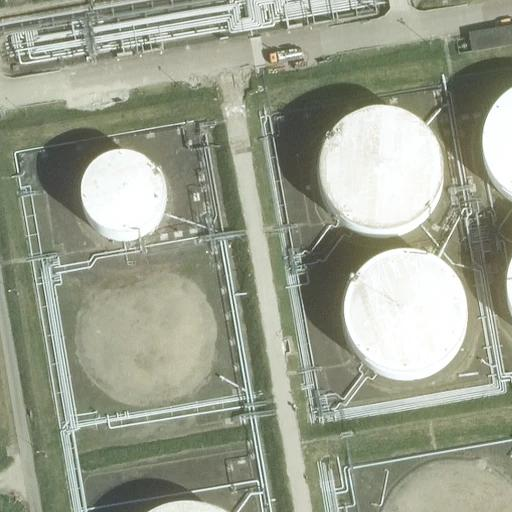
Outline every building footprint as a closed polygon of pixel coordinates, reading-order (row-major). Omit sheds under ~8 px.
[(511,31),(469,38),(472,57),(511,50),(511,31)] [(477,162),(488,184),(507,201),(511,203),(511,88),(501,93),(484,112),(475,136),(477,162)] [(318,188),(329,211),(347,228),(371,236),(397,235),(420,224),(437,205),(445,181),(444,156),(433,133),(414,116),(390,107),(365,109),(342,120),(325,138),(316,162),(318,188)] [(83,201),(90,222),(108,237),(130,240),(149,233),(162,216),(165,199),(161,182),(150,168),(132,160),(113,161),(96,171),(86,185),(83,201)] [(340,331),(351,354),(370,371),(394,380),(420,378),(442,367),(459,348),(468,324),(467,299),(456,276),(437,259),(413,251),(387,252),(364,263),(347,282),(339,306),(340,331)] [(502,307),(511,327),(511,253),(509,257),(501,281),(502,307)] [(229,511),(228,510),(195,499),(159,504),(146,511),(229,511)]
